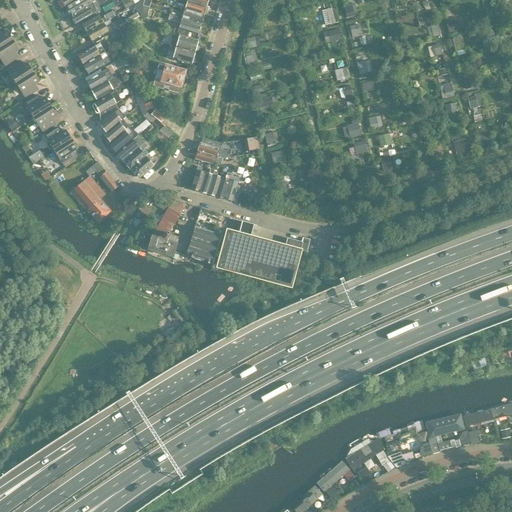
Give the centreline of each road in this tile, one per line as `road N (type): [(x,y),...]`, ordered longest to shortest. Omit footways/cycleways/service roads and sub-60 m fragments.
road 1 (motorway): [(511,259),(380,311),(195,403),(31,511)]
road 2 (motorway): [(511,233),(343,300),(79,452)]
road 3 (motorway): [(113,489),(303,376),(511,286)]
road 4 (residential): [(140,190),(84,125),(18,0)]
road 5 (residential): [(162,181),(192,127),(231,0)]
road 6 (residential): [(0,427),(89,278),(82,269)]
road 7 (residential): [(335,232),(212,204),(162,181)]
road 8 (secondary): [(511,467),(432,481),(368,511)]
road 9 (secondary): [(385,511),(436,492),(511,478)]
